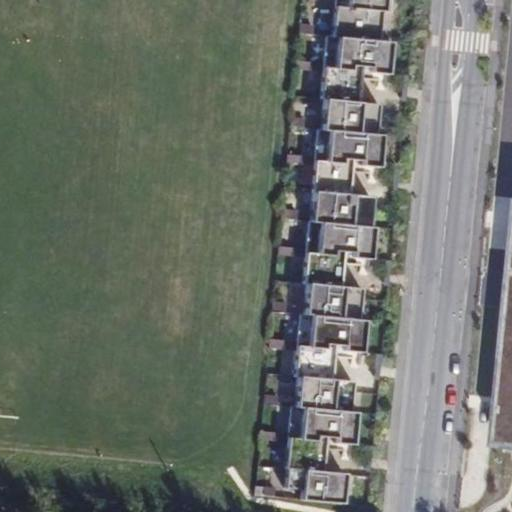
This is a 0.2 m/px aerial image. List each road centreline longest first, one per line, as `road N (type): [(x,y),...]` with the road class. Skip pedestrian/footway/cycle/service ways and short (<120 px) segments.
road 1 (residential): [(452,128),(408,511)]
road 2 (residential): [(452,128),(472,0)]
road 3 (residential): [(450,0),(452,128)]
